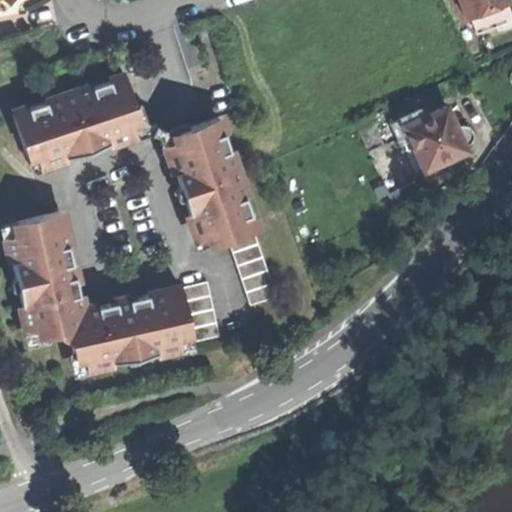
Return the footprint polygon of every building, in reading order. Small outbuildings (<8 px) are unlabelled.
[(462,0),(467,13),(471,12),(492,4),(491,0),(462,0)] [(511,18),(511,15),(506,0),(491,0),(492,4),(471,12),(477,30),(511,18)] [(33,151),(38,166),(80,151),(77,144),(92,139),(95,146),(132,133),(127,119),(137,116),(122,74),(75,91),(74,87),(59,92),(60,96),(12,112),(26,153),(33,151)] [(460,121),(456,123),(447,103),(423,114),(420,106),(401,115),(402,117),(415,147),(425,168),(447,158),(468,149),(465,143),(470,140),(472,137),(474,133),(474,128),(470,123),(466,121),(460,121)] [(252,229),(255,228),(240,178),(243,177),(238,162),(234,164),(219,115),(177,129),(180,138),(166,142),(179,182),(184,180),(189,194),(183,196),(193,229),(209,225),(211,231),(214,241),(224,238),(252,229)] [(356,121),(369,150),(383,143),(370,115),(356,121)] [(409,150),(415,147),(402,117),(390,122),(401,146),(406,144),(409,150)] [(87,148),(95,146),(92,139),(77,144),(80,151),(87,148)] [(31,168),(38,166),(33,151),(26,153),(31,168)] [(181,189),(183,196),(189,194),(184,180),(179,182),(181,189)] [(390,192),(398,209),(423,197),(415,180),(390,192)] [(378,194),(388,190),(385,182),(375,186),(378,194)] [(60,210),(15,222),(18,233),(6,237),(15,274),(23,272),(27,287),(19,289),(30,331),(44,328),(46,337),(72,330),(79,358),(91,355),(94,366),(135,356),(134,351),(145,348),(147,353),(187,343),(184,332),(195,329),(195,326),(191,312),(188,299),(184,286),(133,299),(132,295),(122,297),(116,299),(117,303),(118,307),(100,311),(99,307),(87,310),(82,289),(77,290),(74,276),(78,275),(81,274),(79,265),(77,256),(72,258),(60,210)] [(3,225),(6,237),(18,233),(15,222),(3,225)] [(193,229),(195,236),(211,231),(209,225),(193,229)] [(257,243),(252,229),(224,238),(229,252),(257,243)] [(198,246),(214,241),(211,231),(195,236),(198,246)] [(261,256),(257,243),(229,252),(233,265),(261,256)] [(265,269),(261,256),(233,265),(237,278),(265,269)] [(269,282),(265,269),(237,278),(241,291),(269,282)] [(15,274),(19,289),(27,287),(23,272),(15,274)] [(82,289),(78,275),(74,276),(77,290),(82,289)] [(210,279),(184,286),(188,299),(213,292),(210,279)] [(274,296),(269,282),(241,291),(245,305),(274,296)] [(216,306),(213,292),(188,299),(191,312),(216,306)] [(117,303),(99,307),(100,311),(118,307),(117,303)] [(220,319),(216,306),(191,312),(195,326),(220,319)] [(223,332),(220,319),(195,326),(195,329),(198,338),(223,332)] [(32,340),(46,337),(44,328),(30,331),(32,340)] [(198,340),(198,338),(195,329),(184,332),(187,343),(198,340)] [(135,356),(147,353),(145,348),(134,351),(135,356)] [(82,369),(94,366),(91,355),(79,358),(82,369)]
